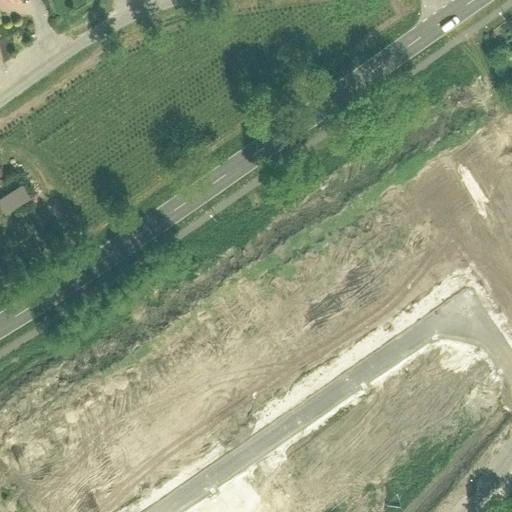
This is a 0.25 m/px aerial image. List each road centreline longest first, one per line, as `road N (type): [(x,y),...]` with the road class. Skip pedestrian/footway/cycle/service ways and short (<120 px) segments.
road 1 (tertiary): [(451,12),(238,166),(0,322)]
road 2 (residential): [(163,511),(447,319),(485,330),(511,368)]
road 3 (residential): [(0,83),(87,17),(126,0)]
